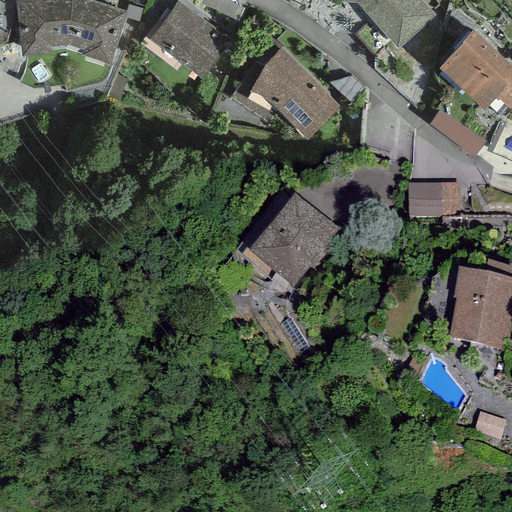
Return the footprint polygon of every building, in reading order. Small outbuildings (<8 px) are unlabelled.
[(100,0),(13,0),(22,53),(66,45),(109,60),(126,9),(100,0)] [(230,37),(179,0),(176,0),(148,39),(200,78),(230,37)] [(359,0),(398,43),(434,12),(423,0),(359,0)] [(511,73),(469,30),(435,63),(480,109),(511,77),(511,73)] [(281,45),(251,83),(271,97),(308,133),(339,102),(281,45)] [(444,106),(434,121),(480,152),(490,136),(444,106)] [(460,184),(409,186),(410,218),(462,215),(460,184)] [(294,200),(249,258),(294,292),(339,234),(294,200)] [(511,322),(511,281),(458,271),(452,302),(455,302),(448,342),(502,353),(505,336),(509,337),(511,322)]
